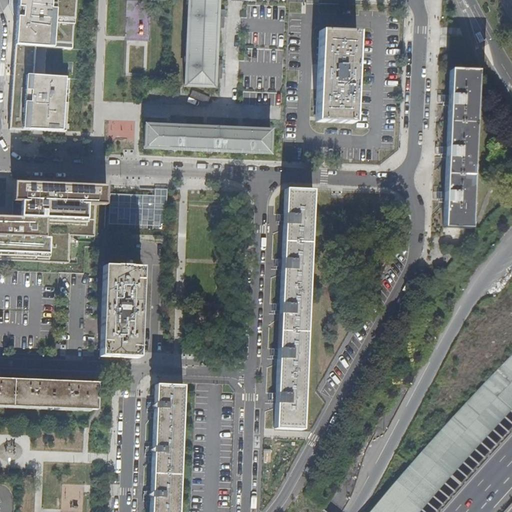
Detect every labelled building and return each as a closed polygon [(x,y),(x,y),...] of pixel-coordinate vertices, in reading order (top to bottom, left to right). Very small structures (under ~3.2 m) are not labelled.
[(75,0),(18,0),(9,126),(66,130),(70,78),(34,76),(36,46),(72,49),(75,0)] [(184,87),(213,88),(214,71),(216,71),(216,73),(219,73),(219,71),(219,68),(221,68),(221,60),(217,60),(215,65),(213,65),(215,21),(217,21),(217,22),(221,22),(221,19),(222,16),(223,17),(223,9),(220,9),(218,14),(217,14),(217,0),(188,0),(187,32),(185,80),(185,85),(184,85),(184,87)] [(315,122),(337,123),(353,124),(353,118),(354,118),(354,116),(353,116),(353,109),(355,109),(355,108),(353,108),(354,102),(355,102),(355,101),(354,100),(354,90),(355,78),(356,57),(357,57),(357,56),(356,56),(356,50),(357,50),(357,49),(356,49),(357,41),(358,41),(358,40),(357,40),(357,34),(320,32),(319,38),(318,38),(318,39),(319,39),(319,47),(317,47),(317,48),(319,48),(319,54),(317,54),(317,55),(318,55),(316,99),(315,99),(315,100),(316,100),(316,106),(314,105),(314,107),(316,107),(316,115),(314,114),(314,116),(315,116),(315,122)] [(445,227),(472,229),(478,72),(475,71),(451,70),(450,95),(445,95),(445,105),(450,105),(448,147),(443,147),(442,157),(448,157),(447,192),(441,192),(441,202),(446,202),(445,227)] [(251,124),(251,122),(244,121),(244,126),(248,129),(248,130),(244,130),(219,129),(219,126),(221,126),(221,123),(216,123),(216,120),(208,120),(208,124),(212,127),(212,128),(183,126),(183,124),(184,124),(185,121),(179,121),(179,119),(171,118),(171,122),(175,125),(146,124),(145,141),(145,148),(157,149),(157,148),(172,149),(228,151),(259,152),(259,154),(270,154),(271,130),(255,130),(255,127),(257,127),(257,124),(251,124)] [(133,140),(133,120),(108,121),(108,140),(133,140)] [(107,185),(14,180),(12,209),(20,209),(20,216),(0,214),(0,250),(48,253),(50,220),(50,216),(86,218),(87,203),(106,204),(107,185)] [(276,403),(275,428),(302,429),(308,287),(313,191),(286,189),(284,214),(279,214),(278,224),(284,225),(282,259),(277,259),(276,269),(282,269),(280,303),(275,303),(274,314),(280,314),(279,348),(273,348),(272,359),(278,359),(277,393),(271,392),(270,403),(276,403)] [(141,267),(103,266),(102,278),(101,278),(101,280),(102,280),(102,287),(101,287),(101,289),(102,289),(102,294),(101,294),(100,296),(102,296),(100,326),(99,326),(99,328),(100,328),(100,342),(99,342),(99,344),(100,344),(99,350),(138,351),(138,345),(139,345),(139,344),(138,344),(138,336),(139,336),(139,335),(138,335),(138,330),(139,330),(139,328),(138,328),(140,297),(141,297),(141,296),(140,296),(140,290),(141,290),(141,289),(140,289),(140,281),(141,281),(141,280),(140,280),(141,267)] [(30,380),(0,379),(0,405),(97,409),(98,383),(75,382),(75,377),(68,377),(68,382),(37,381),(37,376),(30,375),(30,380)] [(154,403),(147,403),(147,410),(147,413),(154,414),(153,448),(146,448),(145,457),(153,458),(151,492),(144,492),(144,500),(144,502),(151,502),(150,511),(178,511),(183,387),(155,386),(154,403)]
